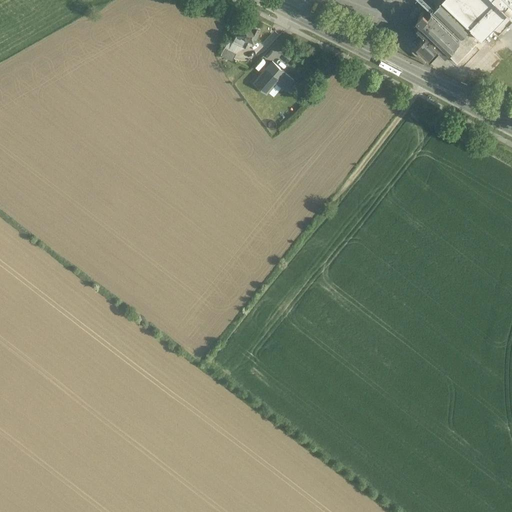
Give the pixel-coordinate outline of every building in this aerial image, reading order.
[(511,0),(440,0),(419,21),(426,34),(431,39),(433,41),(441,47),(444,44),(468,68),(511,23),(511,0)] [(260,27),(253,23),(252,24),(243,20),(234,39),(245,45),(249,38),(254,41),(260,27)] [(237,52),(225,46),(221,54),(233,60),(237,52)] [(274,61),(255,81),(267,92),(276,81),(286,89),(294,80),(286,72),(274,61)] [(304,88),(297,82),(293,87),(300,93),(304,88)]
